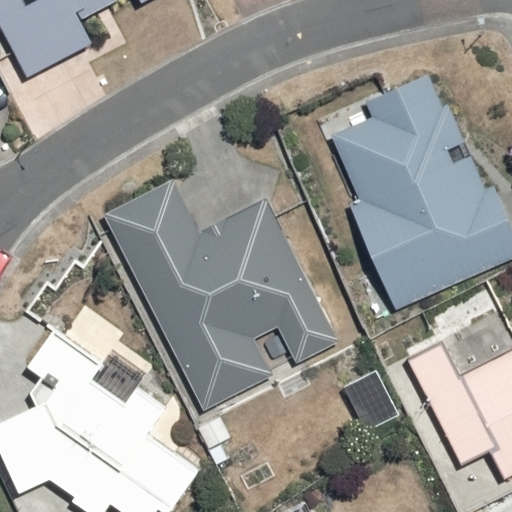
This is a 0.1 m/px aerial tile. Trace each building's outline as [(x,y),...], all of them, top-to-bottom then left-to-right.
[(0,0),(0,7),(33,72),(111,32),(98,7),(112,0),(146,0),(148,3),(153,0),(0,0)] [(372,197),(357,205),(408,306),(511,253),(511,210),(441,70),(377,102),(383,113),(341,134),(372,197)] [(181,177),(113,210),(209,403),(280,368),(266,339),(286,329),(302,360),(343,340),(273,199),(208,231),(181,177)] [(41,400),(0,420),(0,425),(29,491),(62,480),(99,511),(116,511),(123,504),(132,511),(165,511),(167,510),(170,511),(181,511),(213,469),(171,434),(180,403),(153,381),(150,355),(90,306),(36,355),(41,400)] [(511,355),(474,376),(459,347),(422,366),(470,459),(496,445),(511,473),(511,472),(511,355)] [(380,369),(351,385),(377,432),(406,416),(380,369)] [(219,408),(194,423),(217,460),(241,445),(219,408)]
